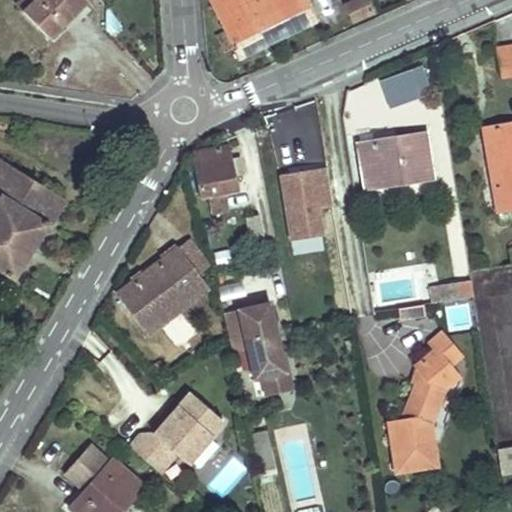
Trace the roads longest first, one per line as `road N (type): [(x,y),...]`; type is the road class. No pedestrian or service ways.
road 1 (residential): [(0,427),(184,112)]
road 2 (residential): [(184,112),(221,106),(464,0)]
road 3 (residential): [(184,112),(120,117),(0,99)]
